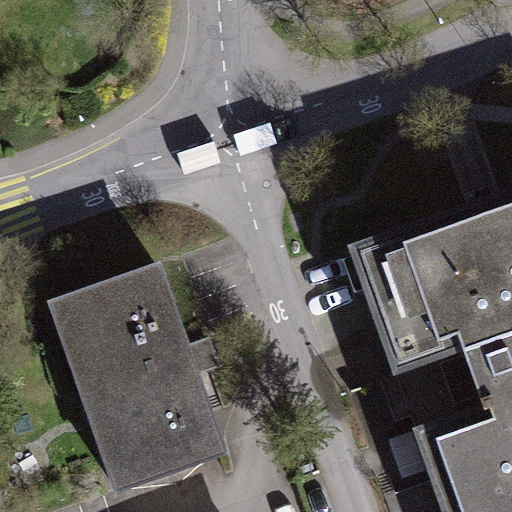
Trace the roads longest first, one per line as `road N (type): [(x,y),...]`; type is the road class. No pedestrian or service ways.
road 1 (residential): [(358,511),(229,133)]
road 2 (residential): [(511,24),(229,133)]
road 3 (residential): [(229,133),(0,218)]
road 4 (residential): [(229,133),(221,0)]
